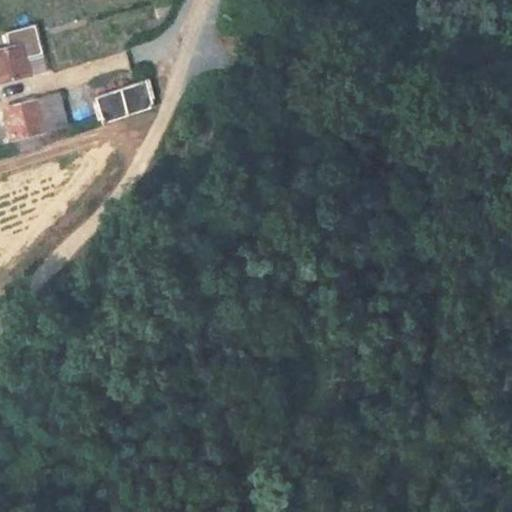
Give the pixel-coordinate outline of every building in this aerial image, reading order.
[(22,50),(25,59),(43,53),(36,27),(8,35),(13,52),(22,50)] [(31,79),(25,59),(22,50),(13,52),(0,56),(0,87),(0,88),(31,79)] [(265,86),(262,60),(216,66),(219,92),(265,86)] [(102,126),(156,109),(148,82),(94,99),(102,126)] [(64,93),(34,103),(44,132),(73,122),(64,93)] [(4,112),(13,142),(44,132),(34,103),(4,112)]
